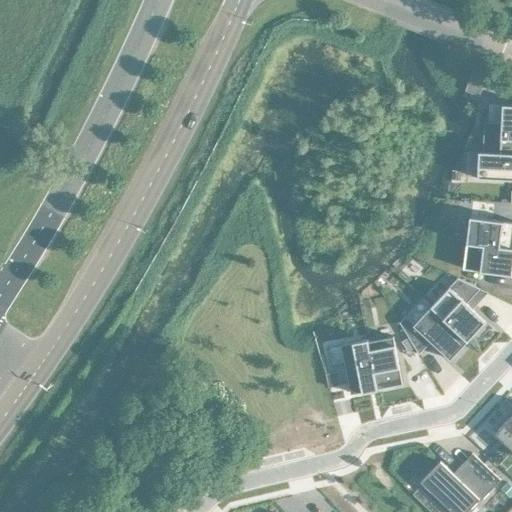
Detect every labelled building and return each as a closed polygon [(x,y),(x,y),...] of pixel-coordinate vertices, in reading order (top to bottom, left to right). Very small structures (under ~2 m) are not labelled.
[(481,78),(496,84),(500,73),(475,63),(467,81),(478,86),(481,78)] [(511,99),(503,99),(500,147),(511,147),(511,99)] [(479,146),(478,173),(511,174),(511,147),(500,147),(479,146)] [(470,211),(467,237),(511,243),(511,216),(493,214),(495,199),(473,197),(471,211),(470,211)] [(511,243),(467,237),(464,264),(511,269),(511,243)] [(423,292),(423,293),(423,294),(432,301),(468,335),(486,316),(467,298),(480,284),(458,273),(432,301),(423,292)] [(406,311),(400,317),(419,349),(431,336),(450,354),(468,335),(432,301),(415,319),(407,312),(406,311)] [(368,334),(367,334),(377,384),(378,384),(378,383),(403,378),(394,331),(369,336),(368,334)] [(409,332),(402,336),(408,346),(415,342),(409,332)] [(341,339),(328,342),(332,361),(345,358),(351,388),(362,386),(362,387),(377,384),(367,334),(341,339)] [(335,367),(327,368),(329,380),(337,379),(335,367)] [(511,410),(495,429),(511,444),(511,410)] [(441,456),(422,477),(459,511),(462,511),(478,495),(480,496),(501,474),(477,452),(458,472),(441,456)] [(511,480),(508,477),(501,484),(510,492),(511,490),(511,480)] [(419,483),(413,489),(436,511),(437,511),(444,506),(419,483)]
